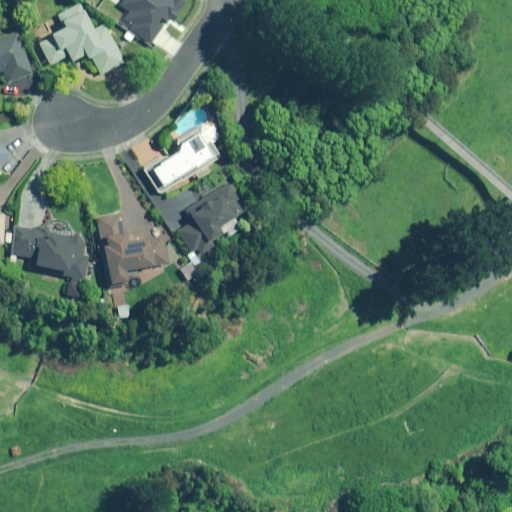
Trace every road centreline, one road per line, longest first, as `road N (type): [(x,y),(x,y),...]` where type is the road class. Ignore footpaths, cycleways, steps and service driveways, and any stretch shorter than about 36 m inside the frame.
road 1 (track): [(0,475),(84,446),(182,440),(233,419),(306,364),(451,305),(511,257)]
road 2 (residential): [(65,121),(126,120),(154,104),(230,0)]
